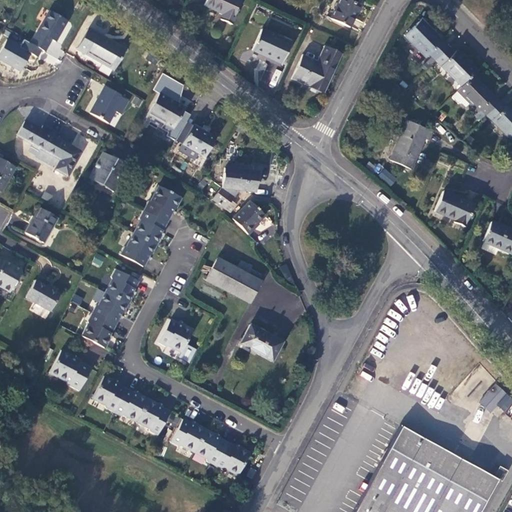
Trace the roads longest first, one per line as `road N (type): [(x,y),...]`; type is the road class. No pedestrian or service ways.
road 1 (residential): [(188,237),(132,348),(139,369),(288,447)]
road 2 (tertiary): [(119,0),(306,155)]
road 3 (unknown): [(32,87),(193,192),(198,202),(188,237)]
road 4 (residential): [(306,155),(293,239),(344,347)]
road 5 (residential): [(395,0),(306,155)]
road 6 (tertiary): [(306,155),(418,244)]
road 7 (tertiary): [(418,244),(511,352)]
road 8 (residential): [(344,347),(418,244)]
